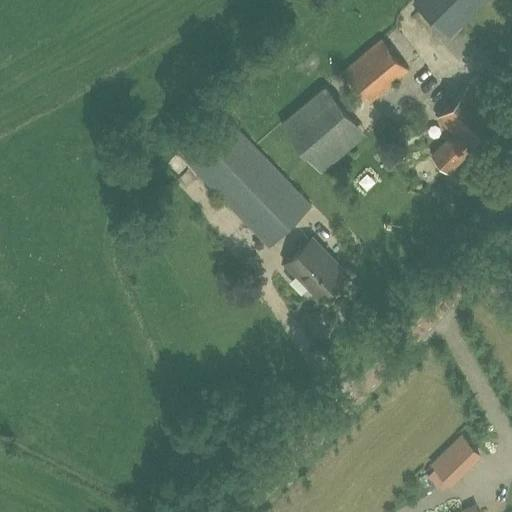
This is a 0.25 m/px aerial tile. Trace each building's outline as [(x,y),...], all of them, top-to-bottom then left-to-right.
[(416,0),(450,33),(483,0),(416,0)] [(370,101),(408,68),(382,38),(344,70),(370,101)] [(365,131),(325,84),(282,120),(322,170),(365,131)] [(471,150),(503,118),(469,85),(437,116),(454,132),(432,153),(448,171),(470,149),(471,150)] [(310,203),(221,111),(179,152),(268,244),(310,203)] [(346,271),(313,236),(286,261),(320,296),(346,271)] [(421,471),(441,491),(480,452),(460,432),(421,471)]
